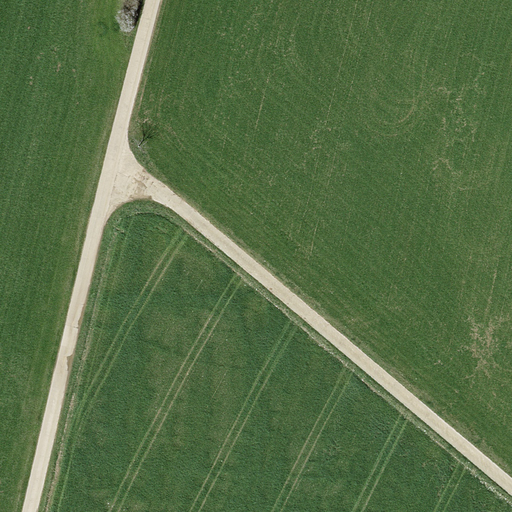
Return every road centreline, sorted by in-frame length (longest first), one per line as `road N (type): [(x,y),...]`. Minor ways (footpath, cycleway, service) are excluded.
road 1 (track): [(159,0),(31,511)]
road 2 (track): [(113,176),(158,192),(511,488)]
